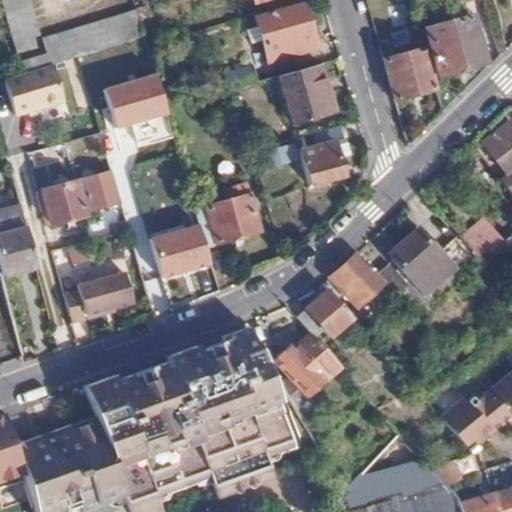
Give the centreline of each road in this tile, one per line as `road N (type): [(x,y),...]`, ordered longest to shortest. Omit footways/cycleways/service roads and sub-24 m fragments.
road 1 (secondary): [(387,193),(355,231),(259,298),(0,393)]
road 2 (residential): [(337,0),(387,193)]
road 3 (secondary): [(511,76),(387,193)]
